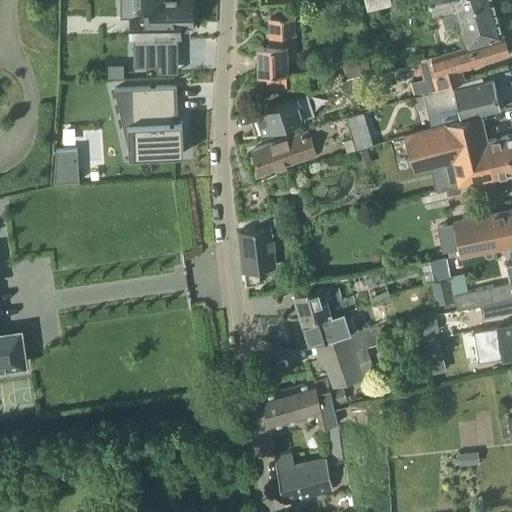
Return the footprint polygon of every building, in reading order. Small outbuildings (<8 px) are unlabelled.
[(145,15),(133,15),(133,36),(133,39),(134,67),(157,66),(158,66),(158,36),(178,35),(178,26),(191,26),(191,18),(191,3),(190,3),(190,0),(144,0),(144,7),(143,7),(143,11),(144,11),(145,15)] [(502,32),(492,0),(428,0),(433,15),(442,12),(446,27),(460,24),(466,44),(502,32)] [(259,72),(267,72),(268,87),(286,87),(286,72),(286,71),(286,57),(295,57),(294,18),(284,18),(284,17),(280,17),(280,18),(270,18),(271,44),(258,44),(259,72)] [(415,96),(424,93),(441,88),(465,79),(461,68),(509,52),(503,34),(465,46),(433,55),(431,56),(437,74),(411,83),(415,96)] [(342,60),(347,77),(372,70),(367,52),(342,60)] [(365,74),(354,78),(358,91),(359,92),(370,88),(365,74)] [(472,77),(465,79),(441,88),(424,93),(428,109),(457,103),(461,118),(501,108),(500,105),(503,104),(501,93),(498,94),(494,78),(493,79),(493,80),(474,84),(472,77)] [(176,85),(131,88),(131,89),(134,154),(134,156),(184,153),(183,152),(182,123),(182,121),(180,121),(178,121),(176,87),(176,85)] [(264,132),(315,116),(308,93),(256,109),(264,132)] [(363,111),(347,116),(350,128),(367,123),(363,111)] [(511,172),(511,134),(488,140),(482,114),(445,123),(445,122),(404,133),(415,170),(453,161),(458,184),(511,172)] [(310,132),(253,149),(260,171),(317,155),(310,132)] [(352,138),(344,140),(347,153),(356,150),(352,138)] [(55,149),(53,182),(79,181),(77,147),(55,149)] [(368,148),(356,152),(361,168),(373,163),(368,148)] [(461,255),(511,243),(511,209),(454,222),(461,255)] [(258,215),(259,225),(276,223),(275,213),(258,215)] [(246,285),(260,283),(258,268),(274,265),(276,281),(285,280),(283,264),(275,265),(270,227),(239,231),(246,285)] [(447,277),(450,276),(445,256),(419,262),(423,282),(447,277)] [(353,295),(343,298),(340,287),(324,284),(322,285),(294,293),(302,319),(351,307),(356,306),(353,295)] [(480,305),(497,301),(493,285),(468,291),(454,294),(457,310),(480,305)] [(511,311),(511,309),(510,299),(497,301),(480,305),(483,318),(511,311)] [(319,342),(359,330),(351,307),(302,319),(310,344),(319,342)] [(424,334),(440,331),(438,316),(421,319),(424,334)] [(511,356),(511,323),(498,326),(504,358),(511,356)] [(359,330),(319,342),(334,385),(363,376),(362,372),(373,369),(367,347),(383,342),(378,325),(359,330)] [(479,362),(504,358),(498,326),(479,329),(474,330),(479,362)] [(0,367),(24,364),(19,332),(0,335),(0,367)] [(339,424),(332,398),(328,378),(315,381),(293,386),(262,394),(269,425),(271,425),(304,417),(319,413),(322,426),(327,425),(331,457),(341,456),(336,425),(339,424)] [(336,405),(349,401),(344,386),(332,390),(336,405)] [(327,458),(295,464),(292,449),(274,453),(277,469),(278,472),(279,478),(280,482),(284,500),(289,499),(291,498),(317,493),(333,489),(327,462),(327,458)] [(458,452),(459,468),(479,467),(478,451),(458,452)]
